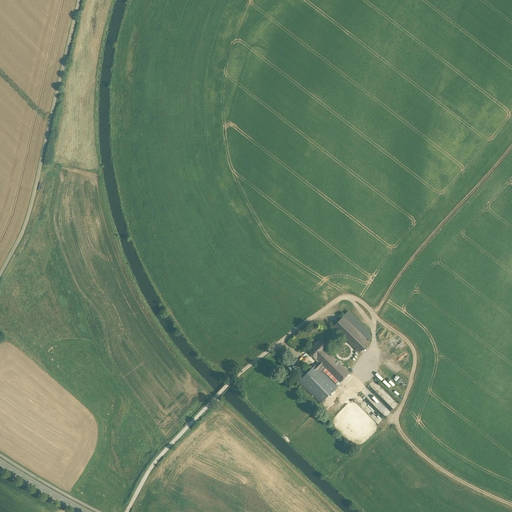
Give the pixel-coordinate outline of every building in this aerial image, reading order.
[(369,332),(348,311),(343,316),(364,337),(368,334),(369,332)] [(364,337),(343,316),(333,326),(359,352),(369,342),(367,339),(364,337)] [(327,347),(320,339),(308,351),(315,359),(316,358),(319,361),(321,363),(330,353),(325,348),(327,347)] [(349,373),(330,353),(321,363),(323,365),(325,367),(340,382),(349,373)] [(319,361),(315,365),(304,376),(299,381),(321,402),(337,386),(321,371),(319,368),(323,365),(321,363),(319,361)] [(340,382),(325,367),(323,368),(323,369),(322,369),(337,384),(340,382)] [(299,372),(295,376),(299,381),(304,376),(299,372)] [(393,379),(399,383),(402,378),(396,374),(393,379)] [(373,403),(386,416),(390,411),(377,398),(373,403)]
